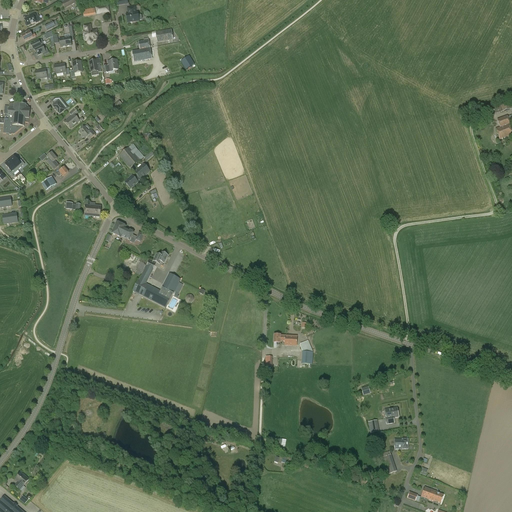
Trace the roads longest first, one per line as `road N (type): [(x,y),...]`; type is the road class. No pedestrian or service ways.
road 1 (tertiary): [(408,343),(282,297),(117,209)]
road 2 (tertiary): [(0,464),(39,409),(90,259),(117,209)]
road 3 (unclassified): [(398,511),(420,438),(408,343)]
road 4 (track): [(265,289),(257,444)]
